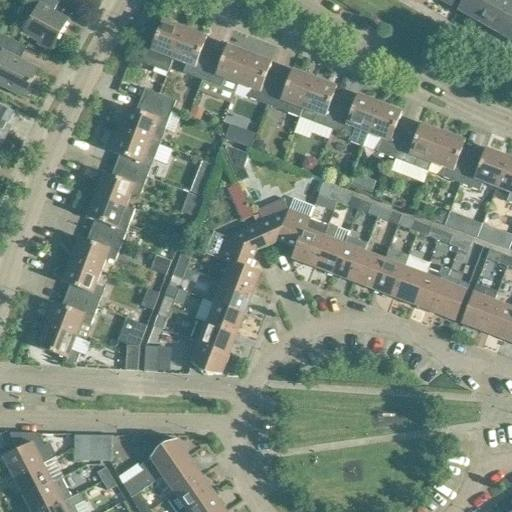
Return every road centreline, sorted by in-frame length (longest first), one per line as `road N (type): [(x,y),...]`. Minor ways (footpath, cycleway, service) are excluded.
road 1 (residential): [(0,305),(43,172),(126,0)]
road 2 (residential): [(511,369),(396,325),(336,321),(277,351),(246,396)]
road 3 (residential): [(511,122),(408,72),(295,0)]
road 4 (residential): [(246,396),(0,376)]
road 5 (residential): [(0,418),(239,425)]
